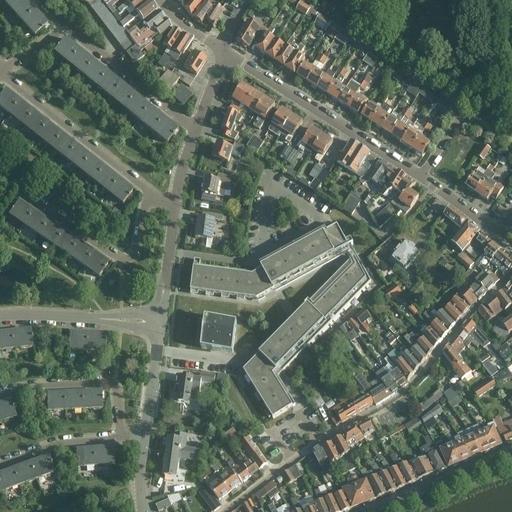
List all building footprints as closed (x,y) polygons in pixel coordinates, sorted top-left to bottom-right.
[(1,0),(2,0),(10,10),(12,9),(11,8),(19,0),(1,0)] [(19,0),(11,8),(12,9),(15,12),(14,13),(22,23),(24,22),(23,21),(33,12),(28,6),(29,5),(24,0),(19,0)] [(100,0),(91,8),(94,12),(104,4),(101,1),(100,0)] [(112,0),(105,6),(107,9),(110,13),(112,15),(115,12),(111,7),(119,0),(123,0),(126,3),(130,0),(112,0)] [(115,12),(112,15),(113,17),(116,21),(119,24),(122,22),(117,15),(119,14),(120,14),(130,7),(134,12),(148,1),(147,0),(130,0),(126,3),(117,11),(115,12)] [(177,0),(184,8),(190,0),(177,0)] [(190,0),(184,8),(191,18),(202,3),(200,0),(190,0)] [(122,22),(119,24),(120,25),(122,28),(137,16),(142,22),(156,10),(148,1),(134,12),(122,22)] [(202,3),(191,18),(200,24),(204,20),(212,26),(221,11),(215,6),(211,3),(208,7),(202,3)] [(296,9),(306,16),(310,9),(300,3),(296,9)] [(104,4),(94,12),(97,16),(107,9),(105,6),(104,4)] [(107,9),(97,16),(100,21),(110,13),(107,9)] [(33,12),(23,21),(24,22),(27,25),(26,27),(34,36),(40,30),(42,29),(46,26),(40,19),(41,19),(34,11),(33,12)] [(145,28),(142,31),(145,35),(164,20),(158,12),(142,24),(145,28)] [(110,13),(100,21),(103,25),(113,17),(112,15),(110,13)] [(320,16),(314,25),(320,28),(321,26),(326,30),(331,23),(320,16)] [(113,17),(103,25),(107,29),(116,21),(113,17)] [(129,38),(119,46),(134,64),(143,57),(140,52),(144,49),(150,44),(171,28),(164,20),(145,35),(142,31),(139,33),(135,27),(126,34),(129,38)] [(116,21),(107,29),(110,33),(119,25),(119,24),(116,21)] [(247,22),(236,41),(249,49),(255,38),(261,41),(268,30),(261,26),(259,29),(247,22)] [(119,25),(110,33),(113,37),(123,29),(122,28),(119,25)] [(261,41),(255,49),(265,55),(275,41),(270,37),(274,30),(270,28),(268,30),(261,41)] [(123,29),(113,37),(116,41),(126,34),(123,29)] [(172,29),(162,45),(168,48),(163,56),(166,58),(181,35),(172,29)] [(336,33),(330,29),(326,35),(332,40),(336,33)] [(126,34),(116,41),(119,46),(129,38),(126,34)] [(181,35),(166,58),(170,60),(171,58),(173,59),(176,54),(180,56),(189,41),(190,41),(181,35)] [(59,56),(69,65),(70,63),(69,62),(77,52),(71,47),(72,46),(64,39),(55,51),(60,55),(59,56)] [(285,47),(275,62),(285,68),(295,53),(298,48),(292,44),(294,41),(290,39),(285,47)] [(275,41),(265,55),(275,62),(285,47),(275,41)] [(150,44),(144,49),(147,53),(153,48),(150,44)] [(295,53),(285,68),(295,75),(305,60),(299,56),(305,48),(300,45),(298,48),(295,53)] [(77,52),(69,62),(70,63),(74,66),(73,68),(83,76),(84,74),(83,73),(91,63),(85,58),(86,57),(79,51),(78,51),(77,52)] [(166,72),(157,84),(168,93),(178,80),(189,87),(196,77),(206,62),(193,54),(192,56),(188,53),(186,52),(170,75),(166,72)] [(364,59),(362,63),(372,68),(377,60),(367,54),(364,59)] [(304,64),(297,76),(307,83),(320,63),(316,61),(313,67),(312,66),(310,68),(304,64)] [(91,63),(83,73),(84,74),(88,77),(87,79),(97,87),(98,86),(97,85),(106,74),(105,74),(100,70),(100,69),(93,62),(92,62),(91,63)] [(320,63),(307,83),(317,89),(325,77),(319,74),(321,72),(320,71),(323,66),(320,63)] [(325,77),(317,89),(327,96),(336,82),(333,79),(335,75),(329,71),(325,77)] [(106,74),(97,85),(98,86),(102,88),(101,90),(111,98),(113,97),(111,96),(120,86),(119,86),(114,81),(115,80),(107,74),(107,73),(106,73),(105,74),(106,74)] [(403,76),(397,73),(393,80),(398,83),(403,76)] [(336,82),(327,96),(338,102),(345,90),(340,86),(343,81),(343,78),(340,76),(336,82)] [(412,82),(406,79),(402,84),(409,88),(412,82)] [(409,88),(406,92),(411,94),(417,85),(412,82),(409,88)] [(120,86),(111,96),(113,97),(116,100),(115,101),(125,110),(127,108),(125,107),(134,97),(128,92),(129,91),(121,85),(120,84),(119,86),(120,86)] [(238,91),(233,100),(244,107),(254,92),(248,88),(242,85),(241,86),(240,85),(237,90),(238,91)] [(345,90),(338,102),(348,109),(357,94),(360,89),(357,87),(355,88),(354,88),(349,85),(345,90)] [(180,87),(173,97),(175,98),(181,103),(183,105),(190,96),(191,95),(180,87)] [(432,95),(422,89),(418,94),(429,101),(432,95)] [(0,105),(0,107),(10,115),(11,114),(10,113),(18,103),(18,102),(12,98),(13,97),(5,90),(0,95),(0,104),(0,105)] [(254,92),(244,107),(250,111),(255,114),(264,99),(254,92)] [(357,94),(348,109),(358,115),(368,100),(362,96),(361,97),(357,94)] [(134,97),(125,107),(127,108),(130,111),(129,113),(139,121),(141,119),(140,118),(148,108),(142,104),(143,102),(135,96),(134,96),(134,97)] [(259,117),(253,126),(259,130),(275,106),(264,99),(255,114),(259,117)] [(18,103),(10,113),(11,114),(15,117),(14,118),(24,126),(25,125),(24,124),(32,114),(26,109),(27,108),(20,102),(19,102),(19,101),(18,102),(18,103)] [(371,102),(361,117),(371,124),(383,106),(378,103),(377,106),(371,102)] [(451,108),(441,102),(438,108),(448,114),(451,108)] [(383,106),(371,124),(382,130),(393,113),(394,111),(384,104),(383,106)] [(231,106),(229,111),(238,115),(239,115),(243,110),(231,106)] [(148,108),(140,118),(141,119),(144,122),(143,124),(153,132),(155,131),(154,130),(162,120),(162,119),(156,115),(157,114),(149,108),(149,107),(148,108)] [(282,110),(268,131),(279,137),(281,135),(283,132),(282,132),(292,117),(282,110)] [(229,111),(222,130),(224,131),(222,137),(234,141),(238,134),(234,133),(235,128),(233,127),(235,122),(238,115),(229,111)] [(32,114),(24,124),(25,125),(29,128),(28,129),(38,137),(39,136),(38,135),(46,125),(40,120),(41,119),(34,113),(33,112),(32,114)] [(393,113),(382,130),(392,137),(404,117),(400,115),(400,114),(398,117),(393,113)] [(283,132),(281,135),(286,139),(285,141),(289,144),(302,123),(292,117),(282,132),(283,132)] [(404,117),(392,137),(402,143),(410,131),(413,125),(408,122),(408,120),(404,117)] [(162,120),(154,130),(155,131),(158,134),(157,135),(167,143),(172,137),(173,136),(177,131),(170,126),(171,125),(163,119),(163,118),(162,119),(162,120)] [(46,125),(38,135),(39,136),(43,139),(42,141),(52,149),(53,147),(52,146),(60,136),(54,131),(55,130),(48,124),(47,124),(46,125)] [(410,131),(402,143),(412,150),(421,136),(424,130),(421,128),(414,124),(413,125),(410,131)] [(312,129),(298,150),(302,152),(304,150),(310,154),(313,151),(312,151),(322,136),(312,129)] [(60,136),(52,146),(53,147),(57,150),(56,152),(65,159),(75,147),(74,147),(69,143),(69,141),(62,135),(61,135),(60,136)] [(322,136),(312,151),(313,151),(318,154),(314,160),(319,163),(332,143),(322,136)] [(421,136),(412,150),(422,156),(430,144),(424,140),(425,139),(421,136)] [(253,137),(246,147),(251,151),(252,148),(258,140),(253,137)] [(258,140),(252,148),(257,152),(263,143),(258,140)] [(239,158),(243,148),(232,143),(230,149),(217,144),(212,157),(228,164),(231,155),(239,158)] [(343,155),(337,164),(361,179),(371,173),(369,171),(375,161),(368,157),(370,155),(351,143),(348,146),(344,144),(339,153),(343,155)] [(75,147),(65,159),(80,171),(82,170),(80,169),(89,158),(83,154),(84,153),(75,146),(74,147),(75,147)] [(477,156),(482,160),(489,149),(484,146),(477,156)] [(286,147),(281,155),(286,158),(291,150),(286,147)] [(286,158),(284,161),(292,166),(299,155),(291,150),(286,158)] [(89,158),(80,169),(82,170),(85,172),(84,174),(94,182),(96,181),(95,180),(103,170),(97,165),(98,164),(90,158),(90,157),(89,158)] [(502,158),(498,163),(503,167),(507,161),(502,158)] [(361,179),(359,181),(362,185),(369,181),(378,187),(382,192),(388,188),(391,182),(384,178),(391,168),(380,162),(373,172),(371,173),(361,179)] [(316,166),(310,176),(315,179),(316,180),(322,170),(316,166)] [(475,173),(466,187),(476,195),(491,173),(494,169),(490,167),(486,173),(479,168),(476,173),(475,173)] [(103,170),(95,180),(96,181),(99,184),(98,185),(108,193),(110,192),(109,191),(117,181),(111,176),(112,175),(104,169),(104,168),(103,170)] [(391,168),(384,178),(391,182),(397,173),(391,168)] [(296,174),(289,169),(286,174),(293,178),(296,174)] [(316,180),(315,179),(309,189),(316,194),(323,184),(322,184),(329,174),(322,170),(316,180)] [(382,192),(380,193),(383,197),(384,197),(385,198),(389,195),(391,192),(392,191),(392,190),(402,196),(403,197),(409,191),(416,184),(397,173),(391,182),(388,188),(382,192)] [(491,173),(476,195),(487,202),(490,197),(495,200),(504,188),(492,180),(495,176),(491,173)] [(201,192),(203,192),(203,194),(202,200),(215,203),(216,197),(217,197),(219,189),(228,191),(231,178),(218,175),(217,182),(206,179),(204,186),(203,185),(201,192)] [(309,183),(297,175),(294,180),(306,187),(309,183)] [(117,181),(109,191),(110,192),(113,195),(112,197),(122,204),(127,198),(128,197),(132,192),(125,187),(126,186),(119,180),(118,180),(118,179),(117,181)] [(397,198),(391,204),(406,214),(410,210),(415,203),(418,198),(409,191),(403,197),(402,196),(400,200),(397,198)] [(353,194),(349,200),(357,206),(360,202),(353,194)] [(370,199),(365,196),(361,202),(366,205),(370,199)] [(349,200),(346,205),(354,211),(357,206),(349,200)] [(18,202),(10,214),(15,217),(14,219),(25,226),(26,225),(25,224),(32,213),(26,209),(27,207),(18,202)] [(346,205),(343,211),(351,216),(354,211),(346,205)] [(461,229),(468,222),(450,208),(444,215),(449,220),(461,229)] [(385,209),(381,213),(388,221),(393,217),(385,209)] [(32,213),(25,224),(26,225),(30,228),(29,229),(39,237),(41,235),(40,234),(47,223),(41,219),(42,218),(34,212),(33,212),(32,213)] [(381,213),(376,217),(384,225),(388,221),(381,213)] [(198,219),(195,239),(201,239),(200,249),(210,250),(212,238),(219,239),(219,233),(213,232),(214,221),(225,223),(226,218),(222,217),(203,214),(202,219),(198,219)] [(376,217),(372,221),(380,229),(384,225),(376,217)] [(47,223),(40,234),(41,235),(44,238),(43,239),(54,247),(55,245),(54,244),(62,234),(62,233),(56,229),(56,228),(49,223),(48,222),(47,223)] [(461,229),(450,242),(462,252),(480,232),(468,222),(461,229)] [(194,260),(190,292),(257,300),(281,287),(279,285),(302,272),(348,247),(337,227),(261,268),(262,271),(252,276),(199,269),(200,261),(194,260)] [(62,234),(54,244),(55,245),(59,248),(58,250),(69,257),(70,255),(69,255),(77,244),(70,239),(71,238),(64,233),(63,233),(63,232),(62,233),(62,234)] [(482,234),(473,244),(482,252),(484,250),(486,251),(493,243),(482,234)] [(405,241),(390,259),(404,270),(401,274),(407,280),(411,275),(406,271),(420,254),(405,241)] [(77,244),(69,255),(70,255),(74,258),(73,260),(84,267),(85,266),(84,265),(91,254),(85,250),(86,248),(78,243),(77,242),(77,244)] [(480,257),(474,265),(477,267),(482,272),(485,269),(480,264),(485,258),(490,263),(491,263),(501,250),(493,243),(486,251),(481,257),(480,257)] [(501,250),(491,263),(499,269),(509,256),(501,250)] [(91,254),(84,265),(85,266),(89,268),(88,270),(98,277),(103,270),(104,269),(107,265),(100,260),(101,259),(93,253),(92,253),(91,254)] [(511,258),(509,256),(499,269),(503,273),(502,274),(504,276),(507,273),(510,271),(511,268),(511,258)] [(272,418),(273,419),(292,407),(273,375),(280,368),(283,371),(371,282),(364,270),(362,272),(354,258),(243,372),(272,418)] [(485,269),(482,272),(483,274),(488,279),(493,275),(489,272),(485,268),(485,269)] [(473,272),(469,276),(477,283),(487,293),(495,285),(488,279),(483,274),(479,278),(473,272)] [(467,273),(464,276),(474,286),(469,291),(477,300),(479,301),(480,300),(481,299),(484,296),(487,293),(477,283),(469,276),(467,273)] [(493,275),(488,279),(495,285),(499,281),(493,275)] [(511,281),(503,290),(506,294),(511,287),(511,281)] [(395,286),(385,293),(391,301),(401,294),(395,286)] [(465,287),(458,295),(470,307),(477,300),(469,291),(465,287)] [(511,304),(502,292),(495,299),(504,310),(509,317),(511,315),(511,307),(511,306),(511,305),(511,304)] [(457,297),(450,305),(462,317),(469,309),(457,297)] [(485,304),(485,305),(488,308),(498,321),(500,319),(497,316),(504,310),(495,299),(493,297),(489,301),(488,301),(485,304)] [(450,305),(444,313),(455,325),(462,317),(450,305)] [(485,305),(477,311),(490,327),(498,321),(488,308),(485,305)] [(370,318),(364,310),(355,318),(361,326),(370,318)] [(427,311),(423,315),(433,326),(430,329),(441,341),(448,333),(434,319),(427,311)] [(442,311),(434,319),(448,333),(455,325),(444,313),(442,311)] [(490,327),(490,328),(500,341),(511,331),(511,315),(509,317),(504,321),(500,325),(498,321),(490,327)] [(202,348),(202,349),(210,351),(222,352),(232,353),(236,322),(226,321),(206,318),(205,323),(202,348)] [(353,320),(348,323),(354,331),(359,327),(353,320)] [(468,321),(461,329),(469,335),(476,341),(479,345),(483,349),(490,344),(476,327),(468,321)] [(425,324),(418,332),(420,334),(434,350),(441,341),(430,329),(425,324)] [(461,329),(455,337),(465,347),(467,348),(471,343),(477,348),(479,345),(476,341),(469,335),(461,329)] [(12,333),(11,333),(11,335),(12,335),(13,348),(14,348),(19,347),(19,349),(32,348),(30,333),(22,334),(22,332),(12,333)] [(68,333),(68,348),(74,349),(74,351),(87,351),(87,349),(86,349),(87,336),(86,336),(79,336),(79,334),(76,334),(68,333)] [(0,349),(1,349),(2,351),(14,350),(14,348),(13,348),(12,335),(11,335),(4,336),(4,334),(0,334),(0,349)] [(86,334),(86,336),(87,336),(86,349),(87,349),(92,350),(92,352),(105,352),(105,338),(97,337),(97,335),(94,335),(86,334)] [(408,335),(408,336),(427,358),(434,350),(420,334),(416,338),(412,334),(409,336),(408,335)] [(413,350),(409,354),(420,366),(427,358),(408,336),(404,339),(413,350)] [(455,337),(448,346),(457,357),(465,347),(455,337)] [(496,352),(501,348),(497,343),(492,347),(496,352)] [(448,346),(448,347),(443,354),(448,360),(454,369),(453,370),(461,382),(467,377),(472,374),(462,363),(457,357),(448,346)] [(403,347),(400,351),(405,355),(401,359),(414,373),(420,366),(409,354),(403,347)] [(388,356),(395,366),(397,368),(407,381),(414,373),(401,359),(394,351),(388,356)] [(479,361),(482,365),(490,359),(487,355),(479,361)] [(388,365),(383,369),(389,376),(399,390),(407,385),(406,383),(397,370),(391,364),(387,358),(384,360),(388,365)] [(383,369),(375,375),(381,382),(391,396),(399,390),(389,376),(383,369)] [(511,375),(507,369),(502,372),(507,379),(511,375)] [(189,405),(189,403),(198,404),(201,383),(214,385),(215,376),(200,374),(199,380),(177,377),(176,387),(180,387),(178,404),(189,405)] [(227,376),(217,375),(216,382),(226,383),(227,376)] [(354,379),(365,393),(365,392),(374,404),(376,406),(383,401),(374,387),(368,391),(366,388),(369,386),(360,375),(354,379)] [(492,379),(473,391),(478,399),(497,386),(492,379)] [(381,382),(374,387),(383,401),(391,396),(381,382)] [(423,413),(445,394),(441,389),(433,396),(426,403),(425,401),(418,407),(423,413)] [(453,389),(446,394),(450,399),(456,394),(453,389)] [(334,410),(328,414),(335,425),(335,426),(341,423),(357,414),(349,399),(344,391),(336,395),(343,407),(335,412),(334,410)] [(354,396),(349,399),(357,414),(374,404),(365,392),(365,393),(356,398),(354,396)] [(82,394),(82,395),(83,408),(84,408),(89,408),(89,410),(101,410),(101,401),(101,399),(101,394),(92,395),(92,393),(90,393),(83,393),(82,394)] [(64,394),(64,396),(65,409),(66,409),(71,409),(71,411),(84,410),(84,408),(83,408),(82,395),(75,396),(75,394),(71,394),(64,394)] [(54,395),(46,395),(47,410),(53,410),(53,412),(66,411),(66,409),(65,409),(64,396),(56,396),(56,395),(54,395)] [(331,401),(325,405),(328,410),(335,406),(331,401)] [(0,420),(2,420),(3,421),(15,418),(10,403),(10,404),(2,406),(2,404),(0,404),(0,420)] [(437,404),(428,411),(433,419),(443,413),(437,404)] [(428,411),(419,417),(424,425),(433,419),(428,411)] [(367,418),(356,424),(357,425),(364,438),(374,432),(367,418)] [(417,419),(405,426),(409,433),(421,425),(417,419)] [(493,421),(494,423),(495,423),(497,429),(500,437),(502,436),(506,445),(511,442),(511,421),(502,425),(500,419),(493,421)] [(489,430),(483,433),(491,451),(501,447),(506,445),(502,436),(500,437),(497,429),(495,423),(494,423),(493,424),(493,423),(487,426),(489,430)] [(357,425),(341,435),(342,437),(350,453),(352,456),(359,452),(357,449),(362,446),(359,442),(364,439),(364,438),(357,425)] [(478,425),(467,430),(467,431),(472,437),(480,456),(491,451),(483,433),(478,425)] [(389,439),(405,429),(403,426),(388,436),(389,439)] [(224,442),(235,433),(230,427),(219,436),(224,442)] [(457,435),(461,442),(469,460),(480,456),(472,437),(467,431),(457,435)] [(197,461),(198,451),(184,449),(186,436),(174,435),(174,440),(169,439),(169,440),(166,440),(166,446),(168,446),(164,476),(176,478),(178,458),(197,461)] [(450,436),(446,438),(447,441),(449,444),(450,444),(459,465),(469,460),(461,442),(455,445),(454,442),(450,436)] [(342,437),(332,443),(340,459),(350,453),(342,437)] [(248,438),(239,445),(259,471),(267,465),(259,454),(249,439),(248,438)] [(427,446),(420,450),(423,455),(425,460),(426,459),(435,475),(446,470),(429,439),(424,441),(427,446)] [(447,441),(435,446),(439,453),(440,452),(448,469),(459,465),(450,444),(449,444),(447,441)] [(332,443),(322,450),(328,463),(330,465),(340,459),(332,443)] [(259,471),(239,445),(235,448),(243,458),(244,458),(245,460),(240,463),(250,477),(259,471)] [(320,446),(312,452),(320,467),(328,463),(322,450),(320,446)] [(94,450),(93,450),(93,452),(94,452),(95,465),(96,465),(101,464),(101,466),(113,465),(113,457),(112,455),(112,450),(104,451),(104,449),(101,450),(94,450)] [(83,451),(75,452),(77,466),(83,466),(83,468),(96,467),(96,465),(95,465),(94,452),(93,452),(86,453),(86,451),(83,451)] [(389,457),(397,468),(407,487),(417,482),(407,464),(405,461),(399,463),(393,454),(389,457)] [(423,455),(408,463),(415,474),(418,482),(419,481),(435,475),(426,459),(425,460),(423,455)] [(30,464),(30,465),(35,478),(36,477),(41,476),(41,477),(53,473),(50,464),(48,459),(40,462),(39,460),(37,461),(30,464)] [(231,461),(227,464),(242,483),(250,477),(240,463),(235,467),(231,461)] [(373,462),(369,465),(373,470),(377,477),(387,495),(397,491),(387,472),(384,468),(379,471),(373,462)] [(386,462),(381,464),(384,468),(387,472),(397,491),(407,487),(397,468),(391,471),(386,462)] [(352,464),(345,467),(347,473),(354,469),(352,464)] [(13,470),(13,472),(14,472),(18,484),(19,483),(24,482),(25,484),(37,479),(36,477),(35,478),(30,465),(23,468),(22,467),(20,467),(14,470),(13,470)] [(210,467),(198,477),(201,481),(211,474),(212,476),(215,474),(210,467)] [(365,470),(360,472),(366,482),(369,490),(371,489),(377,499),(387,495),(377,477),(373,470),(367,473),(365,470)] [(289,471),(281,476),(288,486),(295,481),(289,471)] [(0,486),(1,490),(3,490),(7,488),(8,490),(20,485),(19,483),(18,484),(14,472),(13,472),(6,474),(6,473),(3,474),(0,474),(0,486)] [(225,473),(218,478),(220,480),(230,493),(240,485),(230,472),(226,475),(225,473)] [(355,477),(351,479),(362,505),(377,499),(371,489),(369,490),(366,482),(359,485),(355,477)] [(349,485),(341,488),(343,493),(351,510),(362,505),(351,479),(347,480),(349,485)] [(230,493),(220,480),(209,488),(219,501),(230,493)] [(273,482),(264,489),(267,495),(270,501),(279,494),(273,482)] [(326,492),(321,494),(328,511),(339,511),(329,488),(328,489),(327,487),(325,488),(326,492)] [(332,487),(329,488),(339,511),(346,511),(351,510),(343,493),(337,495),(334,488),(332,488),(332,487)] [(207,488),(199,493),(212,511),(214,511),(221,507),(207,488)] [(264,489),(255,496),(258,502),(267,495),(264,489)] [(319,490),(314,492),(318,502),(314,504),(317,511),(328,511),(321,494),(319,490)] [(167,497),(168,500),(171,506),(181,501),(179,495),(167,497)] [(295,499),(291,501),(296,511),(302,511),(300,508),(295,499)] [(168,500),(155,506),(158,511),(159,511),(171,507),(171,506),(168,500)] [(313,502),(300,508),(302,511),(317,511),(314,504),(313,502)] [(244,511),(251,511),(247,503),(242,506),(244,511)]
